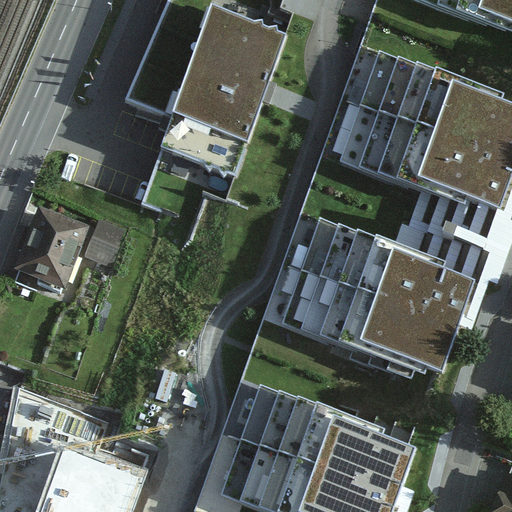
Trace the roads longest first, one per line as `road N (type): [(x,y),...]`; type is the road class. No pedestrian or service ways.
road 1 (residential): [(511,316),(451,511)]
road 2 (primary): [(0,182),(79,0)]
